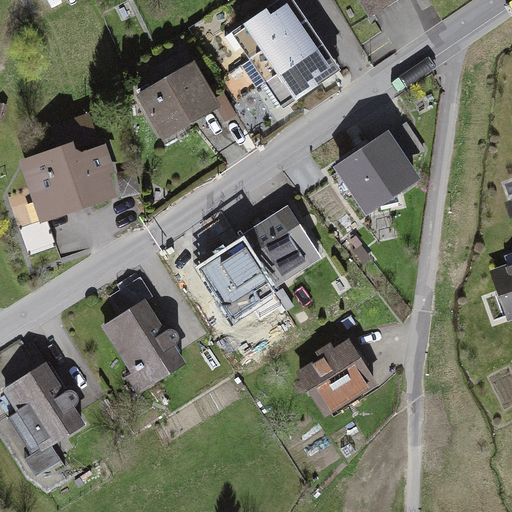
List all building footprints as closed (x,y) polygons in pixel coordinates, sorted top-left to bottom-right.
[(361,0),(377,24),(415,0),(361,0)] [(343,81),(296,4),(240,38),(288,115),(343,81)] [(196,67),(139,100),(170,155),(227,123),(196,67)] [(396,145),(340,179),(372,230),(427,195),(409,165),(429,152),(413,126),(391,139),(396,145)] [(100,147),(28,170),(50,236),(121,213),(100,147)] [(143,177),(123,178),(125,201),(145,199),(143,177)] [(33,211),(18,214),(22,232),(37,229),(33,211)] [(293,215),(244,246),(277,301),(327,270),(293,215)] [(237,326),(277,301),(244,246),(203,271),(237,326)] [(511,268),(492,276),(511,328),(511,268)] [(190,371),(149,305),(101,335),(142,401),(190,371)] [(350,345),(301,379),(334,427),(384,393),(350,345)] [(88,431),(50,370),(6,398),(44,458),(88,431)]
